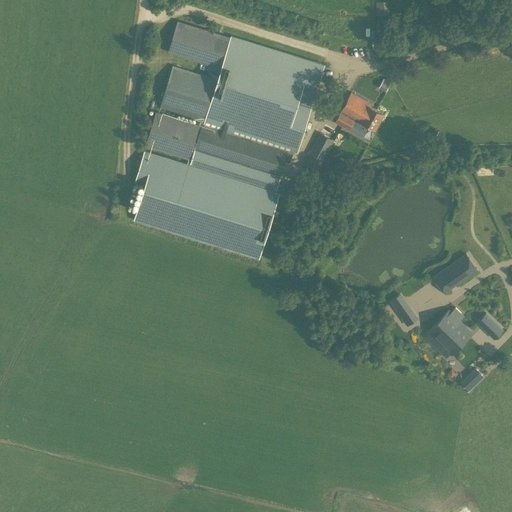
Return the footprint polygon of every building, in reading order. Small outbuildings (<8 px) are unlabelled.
[(378,14),(388,14),(387,0),(377,0),(378,14)] [(168,52),(221,68),(231,36),(178,20),(168,52)] [(231,35),(231,36),(221,68),(203,125),(288,152),(285,161),(290,163),(295,147),(298,148),(324,64),(231,35)] [(159,106),(204,120),(217,78),(172,64),(159,106)] [(391,82),(384,78),(379,86),(386,90),(391,82)] [(369,103),(351,92),(335,122),(349,130),(350,129),(362,136),(369,125),(374,128),(383,112),(368,104),(369,103)] [(145,145),(189,159),(200,124),(156,110),(145,145)] [(201,124),(194,148),(281,175),(285,161),(288,152),(203,125),(201,124)] [(430,136),(437,140),(442,131),(435,127),(430,136)] [(333,139),(320,132),(305,162),(318,169),(333,139)] [(134,220),(259,258),(279,191),(144,150),(135,180),(145,183),(134,220)] [(466,253),(433,276),(445,293),(451,289),(450,287),(455,283),(457,285),(478,270),(466,253)] [(428,331),(429,331),(451,353),(451,354),(472,332),(471,332),(456,318),(461,313),(455,307),(450,311),(449,310),(448,309),(447,311),(429,329),(427,331),(428,331)] [(410,308),(400,315),(407,325),(417,318),(410,308)] [(477,321),(489,333),(498,324),(486,312),(477,321)] [(469,373),(477,382),(484,376),(476,367),(469,373)]
